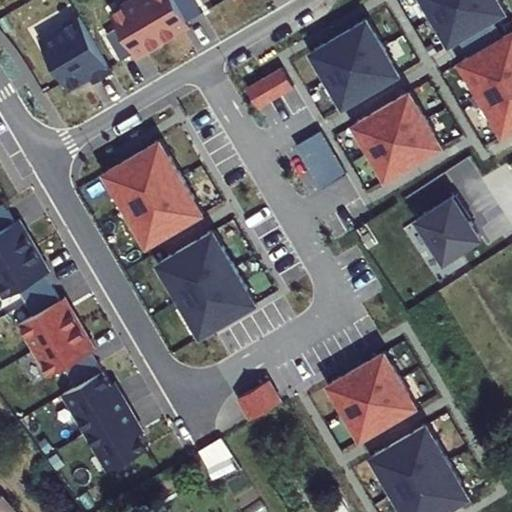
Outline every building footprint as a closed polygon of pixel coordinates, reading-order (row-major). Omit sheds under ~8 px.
[(177,0),(124,0),(111,8),(138,55),(191,24),(177,0)] [(506,0),(430,0),(453,40),(463,34),(501,12),(510,6),(506,0)] [(501,12),(463,34),(473,52),(511,29),(501,12)] [(372,13),(313,48),(346,103),(404,69),(372,13)] [(79,14),(39,37),(69,87),(92,74),(95,79),(112,69),(79,14)] [(511,28),(511,29),(473,52),(464,57),(507,131),(511,127),(511,28)] [(286,64),(250,85),(261,103),(296,82),(286,64)] [(415,86),(356,120),(389,175),(447,141),(415,86)] [(298,142),(323,185),(348,170),(323,127),(298,142)] [(164,136),(108,169),(151,243),(207,209),(164,136)] [(463,197),(422,222),(450,269),(487,247),(473,224),(478,222),(463,197)] [(24,218),(0,232),(0,271),(13,294),(54,270),(24,218)] [(217,226),(161,259),(204,332),(260,300),(217,226)] [(70,296),(29,320),(59,372),(100,348),(70,296)] [(392,363),(336,397),(369,451),(426,417),(392,363)] [(107,369),(68,393),(113,469),(153,446),(144,432),(148,430),(119,381),(115,383),(107,369)] [(436,434),(380,468),(406,511),(429,511),(469,488),(436,434)] [(224,438),(200,447),(210,477),(235,469),(224,438)] [(0,511),(19,511),(1,490),(0,490),(0,511)]
